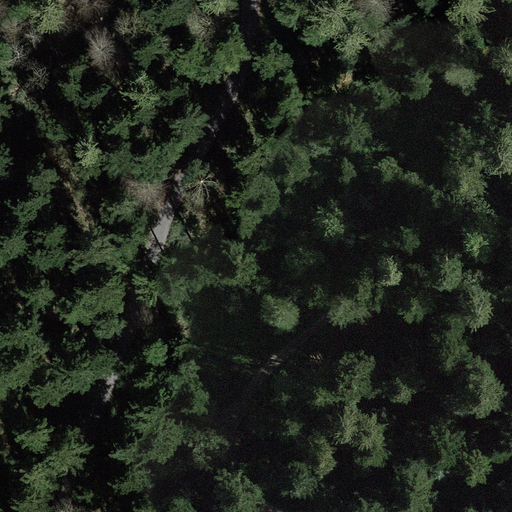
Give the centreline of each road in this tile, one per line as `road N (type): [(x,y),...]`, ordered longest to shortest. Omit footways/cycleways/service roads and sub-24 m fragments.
road 1 (unclassified): [(254,0),(238,81),(172,207),(59,511)]
road 2 (track): [(115,511),(212,446),(457,232),(511,198)]
road 3 (track): [(242,511),(138,303)]
road 4 (track): [(511,467),(373,511)]
